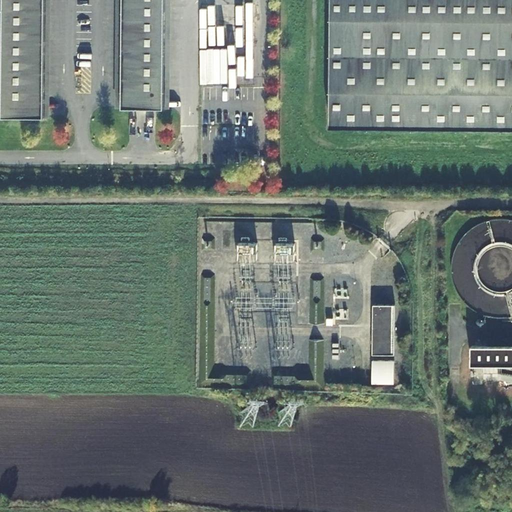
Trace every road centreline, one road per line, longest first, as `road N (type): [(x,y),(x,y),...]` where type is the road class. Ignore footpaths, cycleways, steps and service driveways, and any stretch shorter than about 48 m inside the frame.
road 1 (track): [(432,205),(0,197)]
road 2 (track): [(421,204),(420,351),(435,400)]
